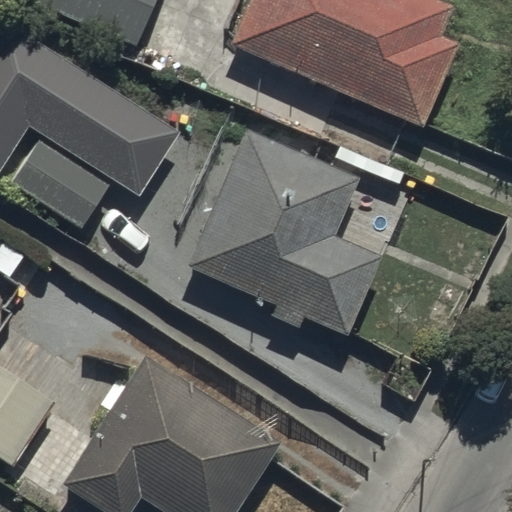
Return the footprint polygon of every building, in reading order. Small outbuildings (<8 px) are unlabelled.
[(22,0),(20,7),(135,56),(159,0),(22,0)] [(404,0),(246,0),(225,49),(414,135),(450,56),(432,48),(445,18),(404,0)] [(34,141),(6,182),(82,234),(110,193),(34,141)] [(245,142),(188,271),(275,309),(268,326),(296,338),(303,322),(343,340),(376,265),(327,244),(351,189),(245,142)] [(142,364),(56,489),(89,511),(137,511),(141,507),(148,511),(239,511),(278,457),(142,364)] [(0,466),(5,470),(48,407),(0,374),(0,466)]
